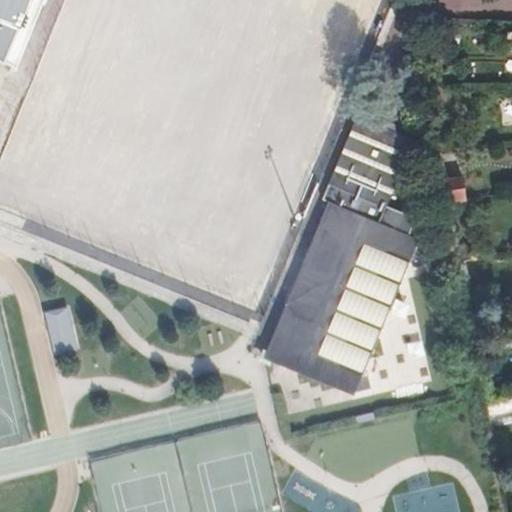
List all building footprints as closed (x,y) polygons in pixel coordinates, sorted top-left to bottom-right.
[(0,17),(0,56),(22,68),(49,0),(38,0),(27,28),(0,17)] [(0,0),(0,17),(27,28),(38,0),(0,0)] [(377,121),(374,128),(398,138),(401,130),(389,125),(377,121)] [(351,395),(354,393),(417,240),(381,225),(414,144),(398,138),(374,128),(358,122),(330,188),(352,197),(346,211),(335,207),(329,204),(265,360),(351,395)] [(441,154),(428,156),(436,186),(447,184),(441,154)] [(447,184),(436,186),(440,206),(468,202),(463,180),(447,184)] [(473,246),(461,248),(463,259),(476,256),(473,246)] [(465,261),(453,264),(464,309),(477,307),(465,261)] [(44,309),(50,352),(75,349),(69,306),(44,309)] [(511,398),(489,404),(494,422),(511,417),(511,398)] [(511,417),(494,422),(495,429),(511,424),(511,417)] [(460,511),(456,484),(394,493),(397,511),(460,511)]
